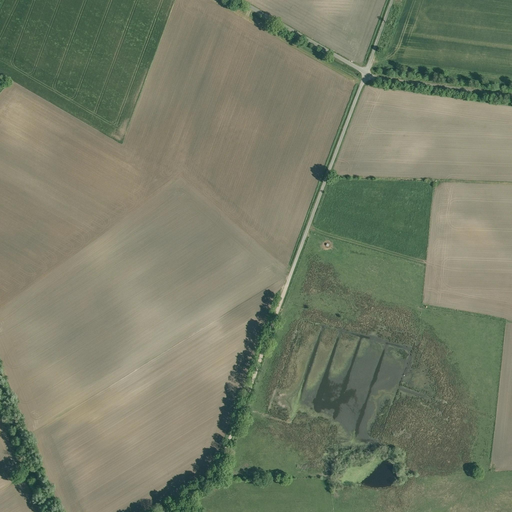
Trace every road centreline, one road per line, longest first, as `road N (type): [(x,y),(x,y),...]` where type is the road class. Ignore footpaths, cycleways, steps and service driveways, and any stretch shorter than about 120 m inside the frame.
road 1 (track): [(283,289),(216,476),(160,511)]
road 2 (unclassified): [(365,75),(283,289)]
road 3 (unclassified): [(511,95),(365,75)]
road 4 (unclassified): [(366,72),(238,0)]
